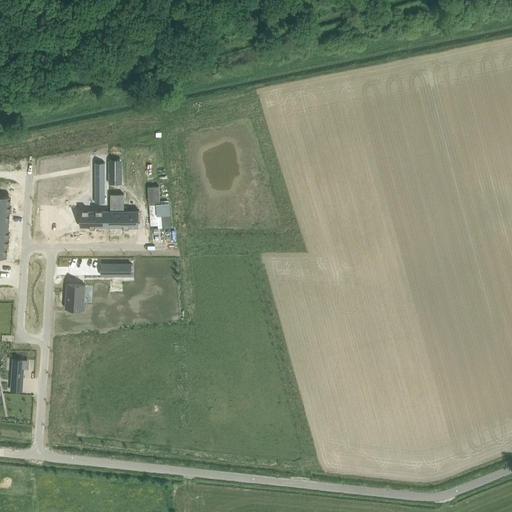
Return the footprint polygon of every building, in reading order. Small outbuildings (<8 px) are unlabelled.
[(122,184),(122,160),(109,160),(109,184),(122,184)] [(105,162),(95,162),(95,194),(105,194),(105,162)] [(160,186),(148,186),(149,203),(157,203),(157,204),(150,204),(151,225),(158,225),(157,216),(171,215),(170,203),(161,204),(160,186)] [(124,194),(111,194),(111,217),(114,217),(114,227),(139,227),(139,215),(139,211),(139,210),(124,210),(124,194)] [(0,223),(10,224),(11,196),(0,195),(0,223)] [(108,210),(80,210),(80,227),(108,227),(108,210)] [(0,229),(0,257),(7,258),(9,230),(0,229)] [(131,263),(101,263),(101,276),(131,275),(131,263)] [(68,283),(66,309),(72,309),(72,311),(83,312),(85,284),(68,283)] [(12,358),(11,377),(24,378),(25,359),(12,358)]
